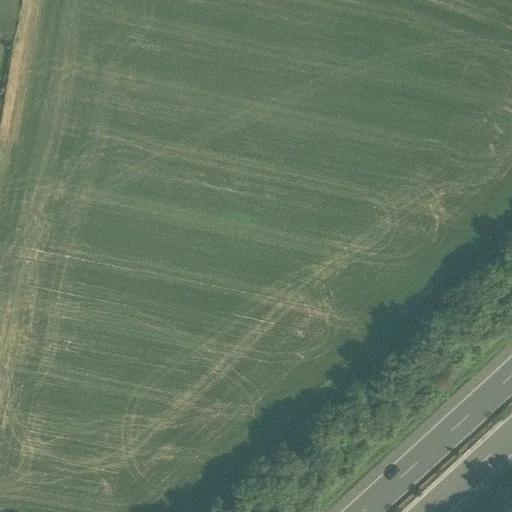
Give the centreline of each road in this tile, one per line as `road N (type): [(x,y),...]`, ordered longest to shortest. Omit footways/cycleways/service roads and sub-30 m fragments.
road 1 (motorway): [(511,379),(365,511)]
road 2 (track): [(29,0),(0,184)]
